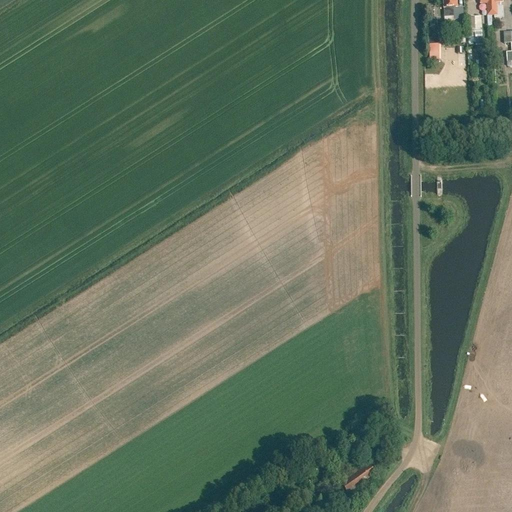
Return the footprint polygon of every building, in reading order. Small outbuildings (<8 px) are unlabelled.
[(443,0),(445,18),(454,17),(453,8),(457,8),(456,0),(443,0)] [(491,0),(480,0),(481,5),(487,4),(487,17),(492,16),(491,0)] [(491,0),(492,16),(494,16),(495,19),(504,19),(503,7),(500,8),(499,4),(503,3),(502,0),(491,0)] [(511,32),(503,33),(504,44),(511,44),(511,53),(507,53),(507,63),(511,62),(511,32)] [(348,435),(356,447),(370,439),(367,434),(375,429),(370,421),(348,435)] [(364,462),(338,481),(348,495),(357,488),(360,492),(377,479),(364,462)]
